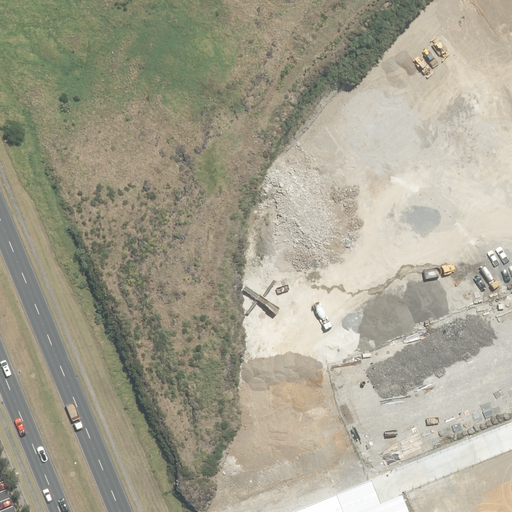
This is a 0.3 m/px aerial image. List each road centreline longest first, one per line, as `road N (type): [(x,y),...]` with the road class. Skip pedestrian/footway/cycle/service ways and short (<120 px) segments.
road 1 (primary): [(0,208),(126,511)]
road 2 (primary): [(62,511),(0,360)]
